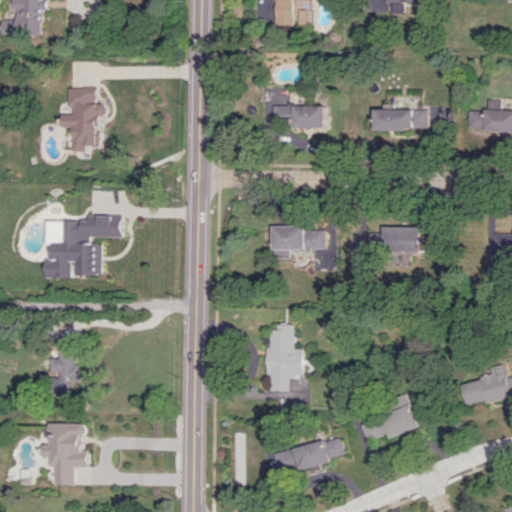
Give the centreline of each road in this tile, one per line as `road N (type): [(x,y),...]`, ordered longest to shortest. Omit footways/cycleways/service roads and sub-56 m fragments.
road 1 (secondary): [(192,511),(200,0)]
road 2 (residential): [(511,178),(197,177)]
road 3 (residential): [(194,304),(0,302)]
road 4 (residential): [(511,441),(344,511)]
